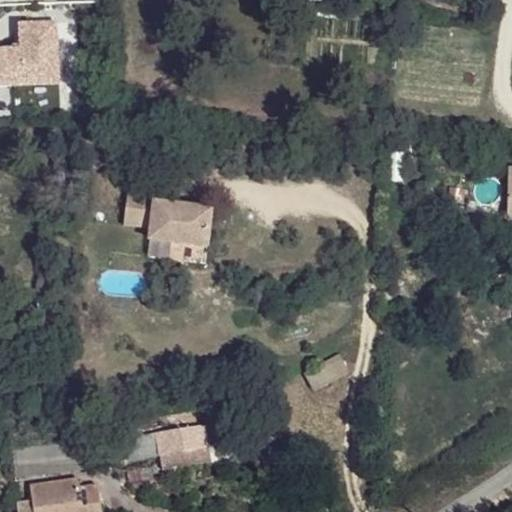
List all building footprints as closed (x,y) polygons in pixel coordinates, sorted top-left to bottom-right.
[(19,45),(0,45),(0,87),(59,86),(58,21),(19,22),(19,45)] [(88,221),(117,223),(120,161),(91,160),(88,221)] [(155,203),(129,198),(124,234),(149,239),(147,247),(206,256),(212,219),(155,210),(155,203)] [(302,371),(311,390),(347,373),(338,354),(302,371)] [(207,426),(156,433),(160,453),(210,445),(207,426)] [(147,429),(126,432),(127,438),(147,434),(147,429)] [(147,434),(127,438),(130,456),(160,453),(156,433),(147,434)] [(85,485),(84,479),(33,486),(35,500),(21,501),(23,511),(103,511),(98,484),(85,485)]
